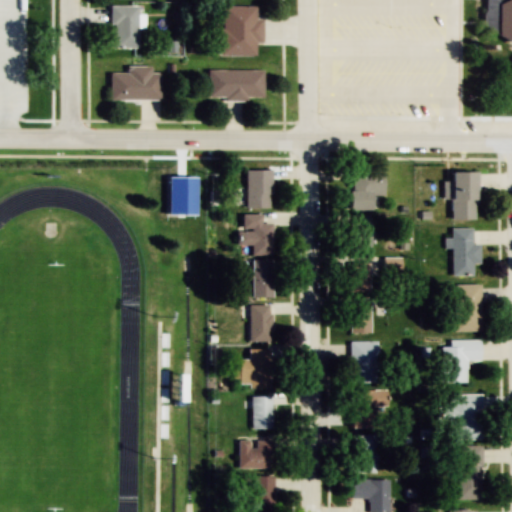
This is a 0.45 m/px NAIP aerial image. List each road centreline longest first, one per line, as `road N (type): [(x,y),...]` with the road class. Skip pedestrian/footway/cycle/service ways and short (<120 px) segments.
road 1 (residential): [(314,511),(309,0)]
road 2 (tertiary): [(511,146),(0,146)]
road 3 (residential): [(71,0),(72,147)]
